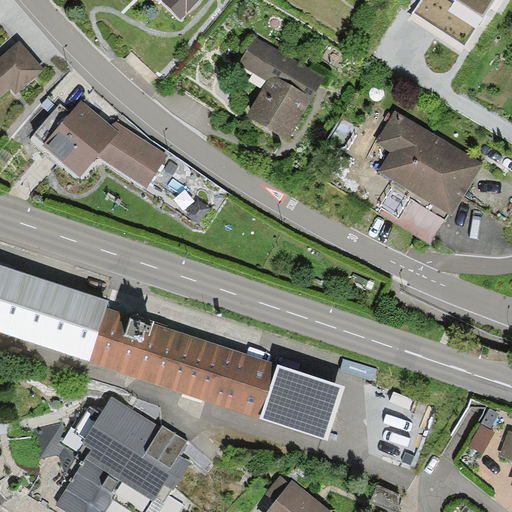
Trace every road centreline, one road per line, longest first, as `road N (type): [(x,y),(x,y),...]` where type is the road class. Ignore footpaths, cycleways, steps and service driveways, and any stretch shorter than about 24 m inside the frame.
road 1 (primary): [(0,215),(511,386)]
road 2 (residential): [(35,0),(168,128),(314,220),(418,272)]
road 3 (residential): [(501,511),(442,467),(428,511)]
